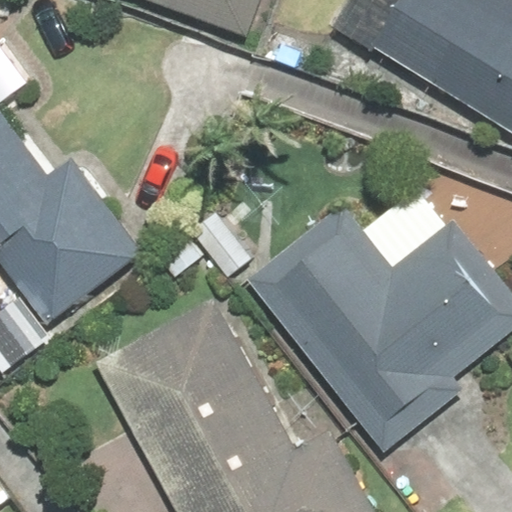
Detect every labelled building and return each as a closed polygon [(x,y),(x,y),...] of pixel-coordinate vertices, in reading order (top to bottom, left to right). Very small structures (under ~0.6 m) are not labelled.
[(172,0),(262,32),(273,0),(172,0)] [(511,0),(418,0),(391,45),(511,117),(511,0)] [(0,255),(8,250),(61,320),(157,249),(86,156),(63,173),(0,90),(0,255)] [(360,199),(261,277),(399,450),(478,388),(467,375),(511,339),(511,273),(466,216),(451,230),(440,207),(437,193),(436,176),(423,192),(409,207),(393,217),(377,223),(360,199)] [(265,256),(229,212),(169,262),(186,283),(220,254),(239,278),(265,256)] [(227,295),(110,359),(192,510),(187,511),(388,511),(343,429),(310,447),(227,295)]
